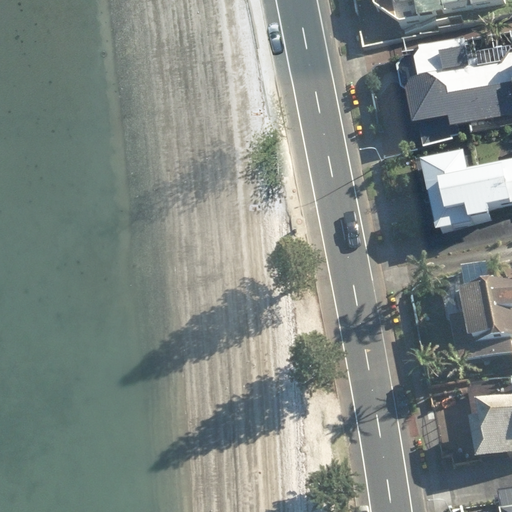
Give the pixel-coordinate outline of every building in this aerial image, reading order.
[(388,0),(399,38),(502,10),(500,1),(503,0),(388,0)] [(446,133),(448,143),(511,127),(511,64),(468,75),(464,57),(393,73),(409,141),(446,133)] [(511,172),(466,183),(463,168),(416,178),(431,246),(489,234),(488,228),(509,223),(508,219),(511,218),(511,172)] [(441,329),(454,378),(510,364),(507,352),(511,351),(511,287),(450,303),(455,326),(441,329)] [(511,386),(509,388),(511,404),(511,413),(461,424),(471,471),(511,463),(511,386)]
